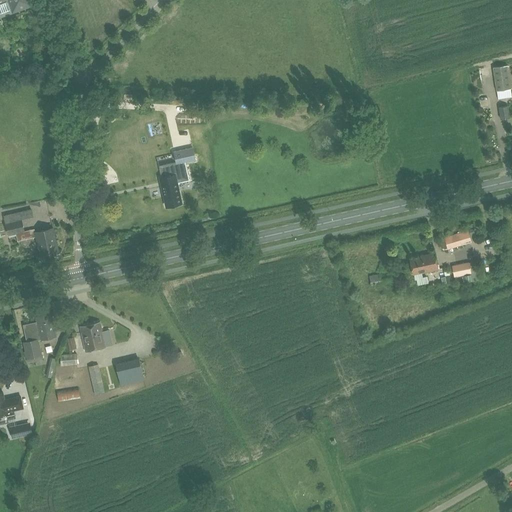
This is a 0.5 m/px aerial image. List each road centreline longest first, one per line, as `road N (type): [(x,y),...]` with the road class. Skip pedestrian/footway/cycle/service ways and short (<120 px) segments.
road 1 (primary): [(78,279),(511,181)]
road 2 (unclassified): [(78,279),(77,96),(82,81),(165,0)]
